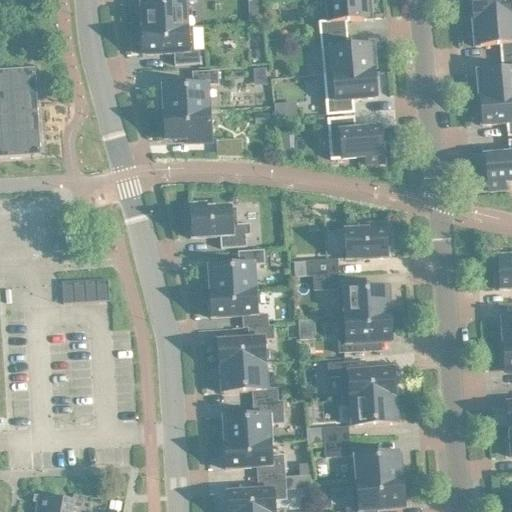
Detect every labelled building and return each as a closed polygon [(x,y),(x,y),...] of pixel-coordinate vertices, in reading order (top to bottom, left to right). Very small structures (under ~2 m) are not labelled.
[(145,27),(148,27),(189,25),(187,0),(158,0),(144,1),(144,13),(145,27)] [(323,20),(324,34),(350,32),(349,19),(374,17),(372,0),(330,0),(332,20),(323,20)] [(511,0),(475,0),(477,18),(511,14),(511,0)] [(504,43),(505,55),(511,54),(511,14),(477,18),(479,45),(504,43)] [(145,27),(147,53),(178,51),(178,63),(203,62),(202,49),(198,49),(196,24),(189,25),(148,27),(145,27)] [(324,34),(328,73),(379,69),(376,42),(351,44),(350,32),(324,34)] [(481,70),(483,97),(511,94),(511,54),(505,55),(506,68),(481,70)] [(270,66),(258,66),(258,74),(270,74),(270,66)] [(0,70),(0,157),(44,154),(38,68),(0,70)] [(169,108),(169,110),(211,107),(210,83),(222,82),(221,69),(196,70),(197,82),(168,84),(169,96),(166,96),(167,108),(169,108)] [(379,69),(328,73),(331,113),(357,111),(356,98),(381,96),(379,69)] [(511,94),(483,97),(486,124),(511,122),(511,134),(511,94)] [(288,101),(278,102),(279,118),(289,118),(288,101)] [(211,107),(169,110),(167,110),(168,136),(198,135),(199,140),(215,140),(213,108),(211,108),(211,107)] [(358,128),(357,115),(331,117),(335,158),(368,155),(368,162),(387,161),(383,126),(358,128)] [(297,130),(285,131),(286,155),(298,154),(297,130)] [(221,155),(246,156),(245,138),(220,139),(221,155)] [(511,151),(488,154),(491,189),(509,187),(509,180),(511,179),(511,151)] [(240,206),(210,207),(210,201),(193,202),(194,212),(191,213),(193,237),(224,235),(225,247),(250,245),(249,233),(254,233),(253,222),(241,223),(240,206)] [(348,230),(349,258),(391,256),(391,244),(393,244),(393,232),(390,232),(390,222),(373,223),(373,229),(348,230)] [(213,290),(215,290),(257,287),(256,263),(268,262),(267,248),(242,250),(242,262),(237,262),(236,262),(232,263),(232,262),(231,262),(231,263),(211,264),(213,290)] [(503,288),(511,287),(511,253),(501,254),(501,260),(502,264),(499,264),(500,276),(502,276),(503,288)] [(312,274),(317,274),(342,272),(341,258),(311,260),(312,274)] [(311,260),(298,260),(298,275),(312,274),(311,260)] [(317,274),(318,288),(341,287),(342,287),(342,272),(317,274)] [(112,277),(101,278),(102,299),(114,298),(112,277)] [(101,278),(89,279),(91,300),(102,299),(101,278)] [(79,300),(78,279),(66,280),(68,301),(79,300)] [(89,279),(78,279),(79,300),(91,300),(89,279)] [(341,287),(342,312),(342,313),(391,311),(391,308),(394,308),(393,296),(391,296),(390,284),(342,287),(341,287)] [(247,326),(252,326),(272,325),(272,324),(271,312),(261,313),(260,287),(257,287),(215,290),(213,290),(215,316),(233,315),(234,315),(238,315),(239,315),(246,314),(247,326)] [(342,313),(342,312),(340,312),(342,351),(367,350),(367,338),(395,336),(394,311),(391,311),(342,313)] [(223,364),(269,361),(268,337),(277,336),(277,324),(272,324),(272,325),(252,326),(252,337),(221,339),(223,364)] [(346,399),(355,398),(397,395),(399,395),(397,370),(369,372),(368,360),(331,362),(332,376),(344,375),(346,399)] [(223,365),(224,392),(256,390),(256,401),(281,400),(280,386),(268,387),(267,362),(223,365)] [(355,398),(357,425),(399,422),(398,410),(400,410),(400,398),(397,398),(397,395),(355,398)] [(230,439),(230,441),(272,439),(270,413),(282,412),(281,400),(256,401),(257,413),(228,415),(229,427),(227,427),(227,439),(230,439)] [(326,427),(327,442),(352,440),(351,425),(326,427)] [(260,465),(261,477),(286,476),(286,475),(285,463),(276,464),(274,439),(272,439),(230,441),(228,441),(229,467),(260,465)] [(352,440),(327,442),(329,456),(354,454),(352,440)] [(359,454),(362,480),(404,476),(403,474),(406,473),(405,462),(402,462),(401,450),(359,454)] [(231,511),(278,511),(278,498),(290,497),(288,475),(286,475),(286,476),(261,477),(262,489),(231,491),(231,511)] [(406,476),(404,476),(362,480),(355,481),(357,506),(350,507),(350,511),(380,511),(380,504),(408,502),(406,476)] [(40,500),(38,511),(74,511),(77,499),(42,493),(41,494),(37,493),(36,500),(40,500)] [(114,498),(112,506),(123,508),(125,500),(114,498)]
